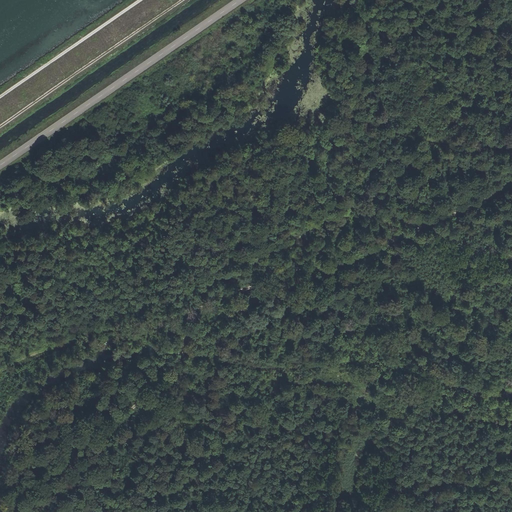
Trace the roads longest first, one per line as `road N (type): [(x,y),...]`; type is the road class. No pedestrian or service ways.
road 1 (track): [(511,187),(328,267),(300,269),(208,305)]
road 2 (tertiary): [(238,0),(0,163)]
road 3 (track): [(185,0),(0,128)]
road 4 (track): [(208,305),(48,342),(0,367)]
road 5 (track): [(140,0),(0,97)]
road 6 (track): [(511,453),(356,511)]
road 7 (track): [(69,511),(106,432),(166,385)]
road 8 (track): [(216,511),(166,385)]
